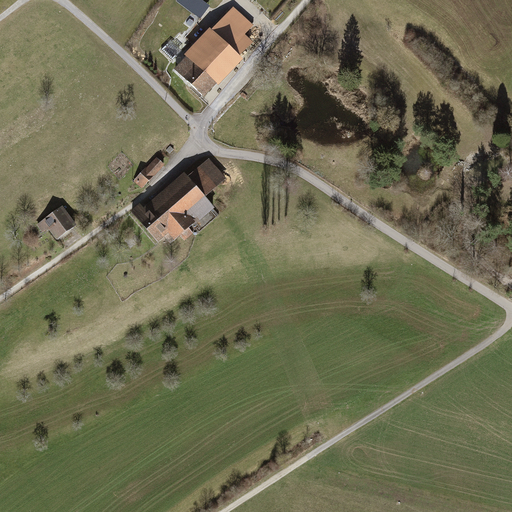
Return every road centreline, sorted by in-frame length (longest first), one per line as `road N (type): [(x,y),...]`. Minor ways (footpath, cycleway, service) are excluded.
road 1 (track): [(227,511),(511,320)]
road 2 (track): [(198,133),(190,152),(137,201),(0,300)]
road 3 (track): [(307,0),(198,133)]
